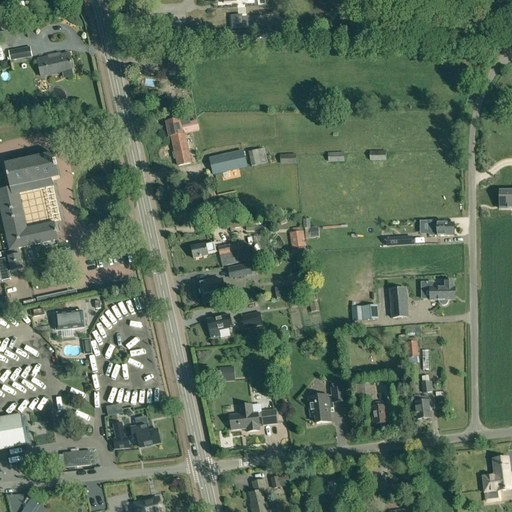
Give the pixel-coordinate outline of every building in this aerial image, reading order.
[(231,16),(232,29),(243,28),(242,16),(231,16)] [(30,48),(8,51),(10,61),(32,57),(30,48)] [(47,58),(37,60),(41,77),(62,72),(62,71),(72,69),(69,54),(61,55),(61,58),(47,61),(47,58)] [(168,61),(168,73),(178,73),(178,61),(168,61)] [(184,133),(184,135),(200,131),(197,121),(190,123),(189,118),(179,118),(179,120),(166,123),(169,137),(171,136),(184,133)] [(171,136),(178,166),(190,163),(184,135),(184,133),(171,136)] [(264,149),(248,152),(251,167),(267,163),(264,149)] [(209,159),(213,175),(247,168),(243,151),(209,159)] [(385,151),(369,152),(370,161),(386,161),(385,151)] [(344,153),(328,153),(328,163),(344,162),(344,153)] [(296,154),(280,155),(280,165),(296,164),(296,154)] [(0,210),(9,251),(17,249),(58,240),(54,223),(26,229),(19,194),(53,187),(52,180),(59,178),(54,155),(5,165),(10,188),(0,190),(0,210)] [(511,192),(500,192),(500,210),(511,209),(511,192)] [(439,222),(429,222),(429,236),(438,236),(454,236),(454,223),(439,224),(439,222)] [(303,231),(289,233),(292,250),(306,248),(303,231)] [(412,237),(394,238),(387,239),(387,247),(394,247),(413,245),(412,237)] [(206,245),(191,247),(194,260),(208,257),(208,255),(216,253),(214,244),(206,246),(206,245)] [(218,247),(222,267),(239,263),(238,258),(232,259),(231,252),(237,251),(235,245),(229,247),(229,245),(218,247)] [(17,249),(9,251),(10,257),(7,257),(7,259),(5,260),(5,259),(0,259),(0,278),(1,281),(9,279),(8,272),(10,271),(10,272),(22,270),(19,255),(18,255),(17,249)] [(233,267),(227,269),(230,279),(234,278),(235,278),(249,275),(252,275),(251,269),(250,264),(233,267)] [(224,281),(219,282),(214,283),(213,281),(199,284),(203,304),(217,301),(216,295),(226,293),(224,281)] [(429,302),(438,301),(438,303),(439,304),(440,305),(441,306),(443,306),(444,306),(445,306),(447,305),(447,303),(448,302),(448,301),(456,301),(456,289),(455,289),(455,283),(447,283),(447,288),(429,288),(429,302)] [(292,286),(275,289),(276,300),(294,297),(292,286)] [(405,288),(390,289),(392,319),(407,318),(405,288)] [(319,311),(317,303),(310,305),(311,313),(319,311)] [(378,320),(377,306),(360,307),(361,322),(378,320)] [(33,318),(45,316),(43,308),(32,310),(33,318)] [(54,311),(56,331),(85,328),(83,309),(54,311)] [(260,313),(242,317),(244,330),(263,326),(263,325),(271,323),(268,313),(261,314),(260,313)] [(230,315),(221,317),(207,320),(211,339),(220,337),(218,331),(233,327),(230,315)] [(421,335),(420,327),(405,328),(406,337),(421,335)] [(370,341),(361,342),(362,350),(371,349),(370,341)] [(417,342),(406,343),(407,358),(418,357),(417,342)] [(233,367),(220,368),(221,382),(234,381),(233,367)] [(418,383),(417,370),(409,370),(409,383),(418,383)] [(432,393),(430,382),(429,382),(428,377),(422,377),(423,383),(422,383),(423,394),(432,393)] [(351,385),(354,403),(371,400),(368,382),(351,385)] [(314,405),(309,405),(310,418),(315,417),(316,424),(331,423),(329,409),(333,409),(333,403),(345,402),(343,388),(331,389),(332,397),(328,397),(328,396),(313,398),(314,405)] [(428,397),(421,398),(420,396),(414,396),(415,399),(418,420),(431,419),(428,397)] [(374,425),(387,424),(385,406),(384,402),(372,404),(373,408),(371,408),(374,425)] [(121,405),(106,408),(108,417),(123,414),(121,405)] [(257,414),(253,415),(252,406),(238,407),(239,415),(230,416),(231,431),(246,429),(247,433),(260,431),(257,414)] [(261,413),(262,427),(276,425),(275,411),(261,413)] [(0,450),(26,446),(21,415),(0,418),(0,450)] [(133,432),(132,432),(133,439),(135,439),(138,438),(138,442),(140,448),(144,447),(160,444),(157,430),(148,432),(146,425),(145,417),(135,420),(137,427),(133,428),(133,432)] [(114,451),(130,449),(129,438),(125,438),(122,423),(113,425),(115,439),(113,439),(114,451)] [(91,465),(90,452),(64,455),(65,468),(91,465)] [(494,460),(496,477),(484,478),(486,491),(497,490),(498,491),(511,490),(510,484),(511,483),(511,476),(511,475),(509,475),(507,459),(494,460)] [(303,470),(295,471),(297,487),(305,486),(303,470)] [(278,478),(271,479),(273,489),(280,488),(280,487),(290,485),(288,476),(278,478)] [(255,493),(249,495),(253,511),(252,511),(251,511),(266,511),(262,494),(267,493),(264,481),(252,484),(255,493)] [(36,511),(41,505),(40,505),(31,499),(22,511),(36,511)] [(161,511),(158,500),(143,503),(142,503),(134,505),(135,511),(143,509),(143,511),(161,511)]
